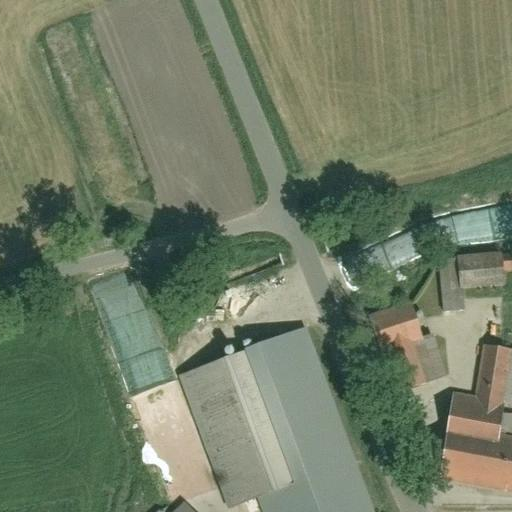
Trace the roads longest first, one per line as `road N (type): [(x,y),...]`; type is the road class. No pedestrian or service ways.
road 1 (residential): [(414,511),(288,212)]
road 2 (unclassified): [(0,288),(288,212)]
road 3 (residential): [(288,212),(203,0)]
